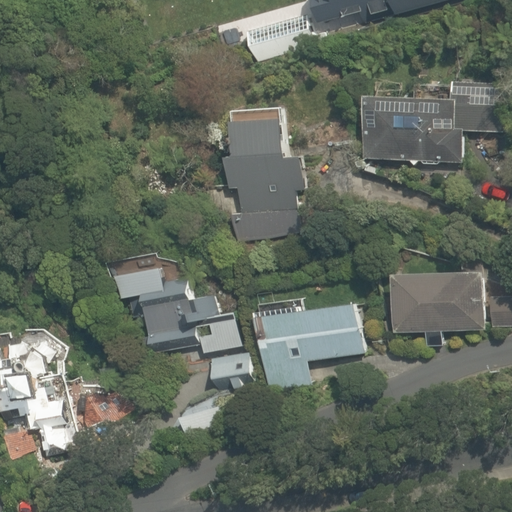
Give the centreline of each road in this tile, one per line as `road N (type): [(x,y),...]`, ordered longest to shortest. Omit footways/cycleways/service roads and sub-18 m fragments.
road 1 (residential): [(511,366),(147,488),(139,511)]
road 2 (residential): [(252,511),(511,473)]
